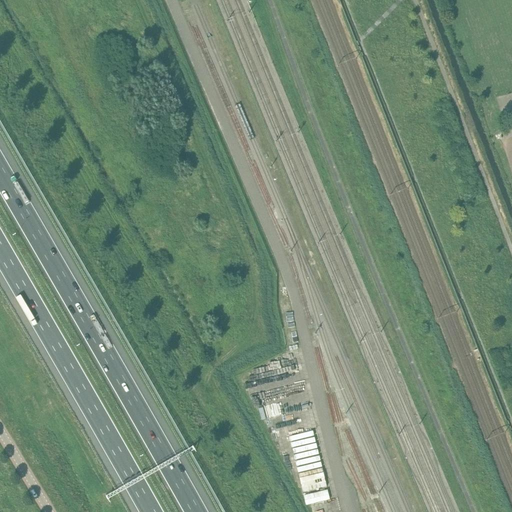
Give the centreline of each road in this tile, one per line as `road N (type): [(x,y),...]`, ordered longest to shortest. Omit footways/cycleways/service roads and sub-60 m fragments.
road 1 (track): [(264,511),(206,391),(208,375),(249,331),(250,267),(138,0)]
road 2 (motorway): [(191,511),(0,178)]
road 3 (motorway): [(0,256),(146,511)]
